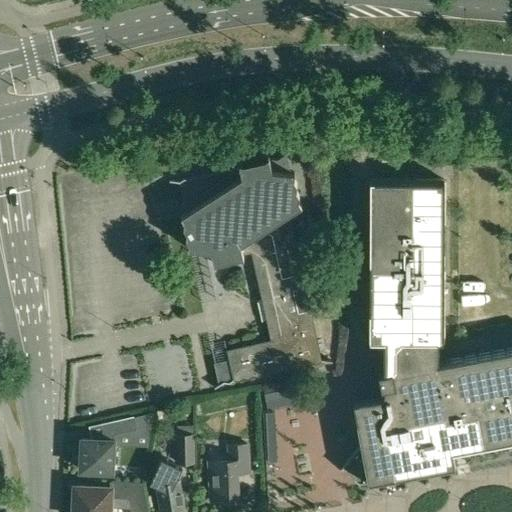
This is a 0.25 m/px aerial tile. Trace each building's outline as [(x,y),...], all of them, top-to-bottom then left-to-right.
[(223,383),(229,383),(233,380),(238,381),(243,378),(248,379),(252,376),(258,377),(262,374),(267,374),(272,372),(277,372),(282,370),(287,370),(291,367),(297,368),(301,365),(306,366),(311,363),(316,364),(321,361),(331,362),(332,361),(321,360),(295,243),(289,213),(301,205),(298,200),(299,194),(295,189),(296,184),(293,179),(294,173),(279,171),(277,161),(286,155),(285,154),(276,160),(271,159),(269,161),(268,157),(266,157),(266,159),(241,164),(240,163),(238,163),(239,168),(237,169),(232,168),(228,171),(222,170),(218,173),(213,172),(208,175),(203,175),(199,177),(193,177),(189,180),(184,179),(179,182),(169,180),(169,181),(179,183),(186,212),(181,216),(184,221),(183,227),(186,232),(185,237),(188,242),(188,248),(210,251),(213,265),(216,264),(215,262),(241,257),(241,258),(243,258),(242,255),(251,253),(270,340),(226,350),(232,380),(228,382),(223,382),(214,388),(223,383)] [(368,340),(374,340),(383,340),(383,373),(377,374),(380,389),(383,389),(383,396),(352,402),(360,445),(340,468),(358,483),(452,466),(453,466),(454,465),(452,451),(511,439),(511,348),(438,362),(438,341),(443,341),(444,180),(369,180),(368,340)] [(146,413),(133,416),(100,423),(103,434),(95,436),(94,439),(81,438),(81,445),(76,447),(75,460),(80,463),(80,470),(112,471),(112,465),(117,462),(117,449),(113,446),(113,434),(136,429),(135,425),(148,422),(146,413)] [(186,444),(173,445),(174,462),(187,461),(186,444)] [(228,460),(208,461),(210,501),(238,500),(236,473),(248,472),(247,444),(227,445),(228,460)] [(179,479),(178,479),(183,468),(162,458),(151,482),(155,484),(160,511),(169,511),(184,509),(179,479)] [(74,486),(72,511),(109,511),(110,500),(129,501),(130,511),(149,511),(145,483),(110,481),(109,487),(74,486)]
